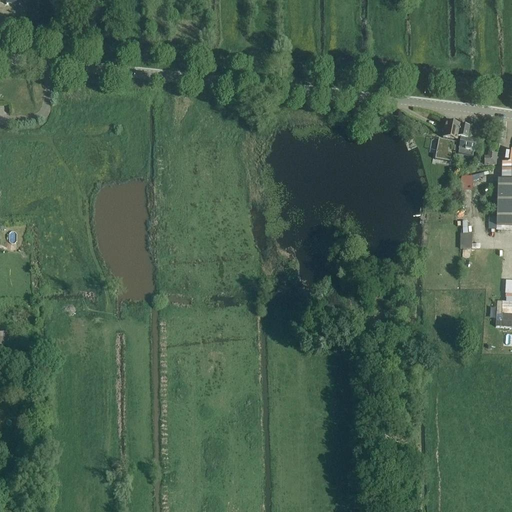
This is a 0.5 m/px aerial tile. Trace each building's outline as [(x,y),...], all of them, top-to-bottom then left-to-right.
[(436,159),(436,160),(450,163),(452,153),(449,153),(451,143),(456,143),(457,141),(457,138),(460,125),(446,123),(443,139),(443,141),(439,140),(439,141),(440,141),(437,159),(436,159)] [(460,125),(457,138),(461,138),(459,149),(474,152),(474,150),(476,141),(467,139),(470,127),(460,125)] [(490,159),(485,159),(485,166),(497,165),(497,154),(490,154),(490,159)] [(499,183),(498,229),(511,228),(511,162),(505,162),(501,162),(501,183),(499,183)] [(475,249),(475,234),(471,234),(470,222),(453,222),(454,233),(462,233),(463,249),(475,249)] [(0,346),(8,346),(8,333),(0,332),(0,346)]
